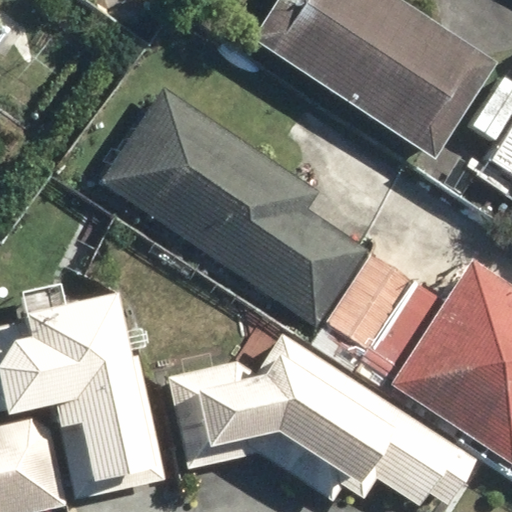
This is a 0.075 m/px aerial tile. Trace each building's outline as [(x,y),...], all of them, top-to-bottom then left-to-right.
[(405,0),(307,0),(272,53),(428,160),(496,62),(405,0)] [(310,334),(367,249),(305,207),(316,190),(162,88),(94,190),(310,334)] [(511,114),(479,170),(511,189),(511,114)] [(442,286),(375,243),(321,328),(389,370),(442,286)] [(511,290),(465,260),(382,391),(511,473),(511,290)] [(0,415),(42,404),(68,501),(162,476),(131,359),(123,362),(104,294),(0,321),(0,415)] [(250,371),(162,376),(183,469),(252,454),(326,502),(337,489),(354,497),(367,478),(415,507),(424,491),(447,505),(472,462),(279,335),(250,371)] [(0,511),(59,511),(60,511),(39,416),(0,424),(0,511)]
